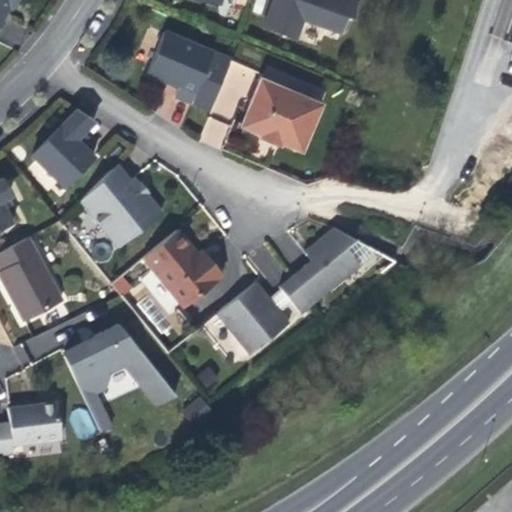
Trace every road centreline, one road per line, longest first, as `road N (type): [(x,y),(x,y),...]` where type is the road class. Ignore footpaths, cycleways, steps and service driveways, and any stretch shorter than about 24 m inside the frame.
road 1 (residential): [(24,56),(203,162),(457,223)]
road 2 (secondary): [(511,343),(383,454)]
road 3 (secondary): [(379,511),(511,410)]
